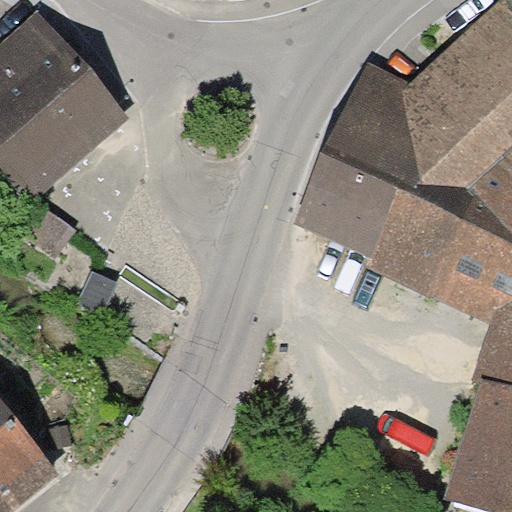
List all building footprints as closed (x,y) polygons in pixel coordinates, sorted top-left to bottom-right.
[(368,64),(295,223),(372,258),(368,268),(428,293),(473,186),(511,149),(511,0),(502,0),(410,81),(368,64)] [(83,63),(36,11),(0,42),(0,164),(32,201),(129,116),(83,63)] [(511,149),(473,186),(428,293),(490,320),(494,306),(511,301),(511,149)] [(45,208),(26,237),(59,258),(78,229),(45,208)] [(93,269),(76,302),(101,315),(118,282),(93,269)] [(472,380),(478,381),(480,376),(511,385),(511,301),(494,306),(490,320),(472,380)] [(511,511),(511,385),(480,376),(478,381),(464,430),(443,501),(483,511),(511,511)] [(12,511),(58,472),(0,405),(0,511),(12,511)]
